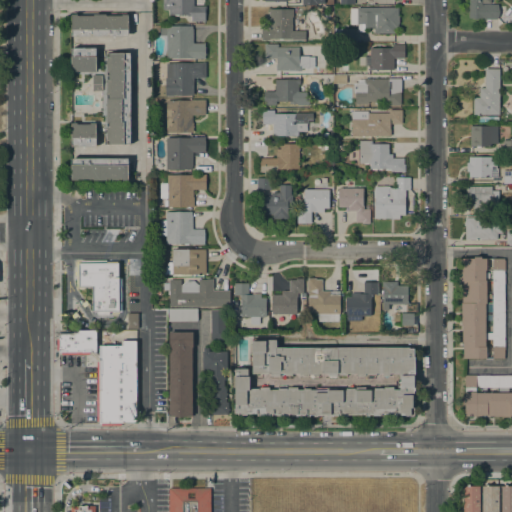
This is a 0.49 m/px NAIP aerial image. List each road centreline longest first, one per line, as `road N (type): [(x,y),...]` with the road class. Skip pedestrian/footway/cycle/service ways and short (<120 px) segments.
road 1 (tertiary): [(434,511),(434,0)]
road 2 (primary): [(27,0),(28,357)]
road 3 (secondary): [(138,449),(379,450)]
road 4 (residential): [(241,239),(234,222),(235,0)]
road 5 (residential): [(435,250),(264,249),(241,239)]
